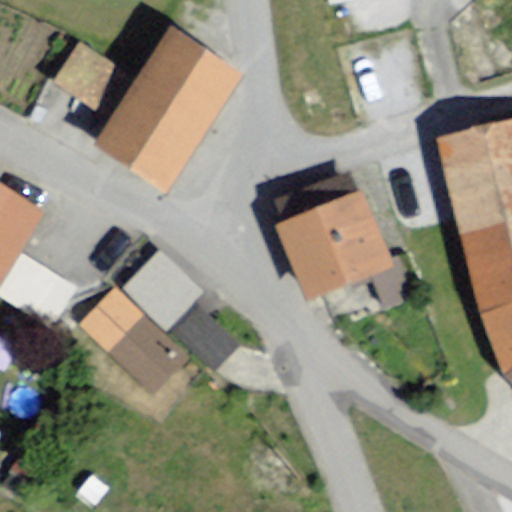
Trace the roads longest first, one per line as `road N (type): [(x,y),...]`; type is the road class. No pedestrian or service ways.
road 1 (residential): [(241,274),(0,137)]
road 2 (residential): [(248,0),(264,145),(241,274)]
road 3 (residential): [(299,339),(511,490)]
road 4 (residential): [(299,339),(361,511)]
